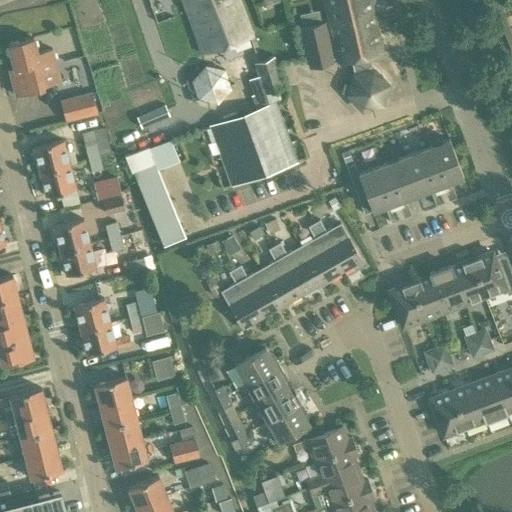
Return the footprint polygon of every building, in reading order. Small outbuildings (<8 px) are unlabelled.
[(183,0),(202,52),(250,35),(237,0),(183,0)] [(378,19),(373,15),(370,5),(373,0),(354,0),(324,7),(327,21),(299,28),(308,68),(337,61),(337,62),(350,59),(353,73),(350,84),(343,82),(340,92),(347,94),(346,95),(361,110),(381,105),(387,85),(373,70),(368,71),(365,55),(381,52),(379,43),(383,38),(377,34),(375,24),(378,19)] [(320,9),(301,10),(302,22),(321,20),(320,9)] [(503,51),(511,47),(511,32),(504,13),(490,18),(503,51)] [(37,62),(37,63),(42,84),(60,80),(52,48),(37,52),(33,36),(8,43),(14,67),(14,68),(37,62)] [(255,108),(274,101),(280,98),(284,84),(274,55),(254,62),(259,75),(248,79),(253,93),(250,94),(255,108)] [(42,84),(37,63),(37,62),(14,68),(14,67),(9,69),(16,95),(43,88),(42,84)] [(205,65),(192,79),(198,98),(217,102),(230,88),(224,69),(205,65)] [(91,92),(86,94),(60,100),(65,120),(96,112),(91,92)] [(297,161),(275,101),(209,125),(231,185),(297,161)] [(164,104),(136,115),(141,127),(169,116),(164,104)] [(104,127),(81,132),(88,159),(99,156),(111,153),(104,127)] [(423,149),(437,186),(462,177),(448,139),(423,149)] [(33,147),(39,171),(69,163),(63,140),(33,147)] [(399,158),(413,196),(437,186),(423,149),(399,158)] [(347,151),(341,153),(344,163),(351,160),(347,151)] [(102,169),(100,157),(99,156),(88,159),(87,159),(90,171),(102,169)] [(374,167),(388,205),(413,196),(399,158),(374,167)] [(185,235),(156,162),(135,171),(163,244),(185,235)] [(45,195),(75,187),(69,163),(39,171),(45,195)] [(388,205),(374,167),(357,174),(354,164),(346,168),(363,214),(388,205)] [(115,175),(92,180),(96,198),(120,192),(115,175)] [(446,188),(451,200),(456,198),(451,186),(446,188)] [(441,190),(444,200),(447,199),(447,201),(451,200),(446,188),(441,190)] [(444,200),(441,190),(436,192),(440,204),(443,203),(442,201),(444,200)] [(440,204),(436,192),(431,194),(435,206),(440,204)] [(119,193),(102,198),(106,213),(124,208),(119,193)] [(401,205),(406,217),(411,215),(406,203),(401,205)] [(396,207),(400,217),(402,216),(403,218),(406,217),(401,205),(396,207)] [(400,217),(396,207),(391,209),(395,221),(398,220),(398,218),(400,217)] [(395,221),(391,209),(386,211),(390,223),(395,221)] [(279,228),(275,218),(265,223),(269,232),(279,228)] [(60,250),(89,243),(83,219),(54,226),(60,250)] [(313,223),(341,272),(361,260),(340,223),(325,231),(319,220),(313,223)] [(108,238),(119,235),(115,222),(104,225),(108,238)] [(300,246),(321,283),(341,272),(313,223),(307,227),(313,238),(300,246)] [(248,230),(253,239),(263,233),(258,225),(248,230)] [(139,229),(133,231),(137,244),(145,241),(141,229),(139,229)] [(220,239),(228,253),(239,247),(231,233),(220,239)] [(119,235),(108,238),(111,251),(122,248),(119,235)] [(208,252),(218,249),(216,241),(205,245),(208,252)] [(273,246),(301,295),(321,283),(300,246),(286,254),(279,242),(273,246)] [(89,243),(60,250),(66,274),(95,267),(89,243)] [(260,268),(281,306),(301,295),(273,246),(267,249),(274,260),(260,268)] [(470,259),(484,296),(504,288),(507,295),(511,292),(511,273),(510,267),(498,271),(491,251),(470,259)] [(150,254),(127,260),(130,272),(152,266),(154,266),(150,254)] [(484,296),(470,259),(450,267),(449,267),(463,303),(484,296)] [(234,268),(261,317),(281,306),(260,268),(246,276),(240,265),(234,268)] [(428,273),(429,275),(429,274),(443,311),(446,318),(457,314),(454,307),(463,303),(449,267),(450,267),(450,265),(428,273)] [(261,317),(234,268),(228,272),(234,283),(220,291),(241,329),(261,317)] [(0,299),(17,295),(11,274),(0,277),(0,299)] [(409,282),(423,319),(443,311),(429,274),(429,275),(409,282)] [(423,319),(409,282),(388,290),(402,326),(423,319)] [(215,283),(208,287),(213,295),(220,291),(215,283)] [(17,295),(0,299),(0,320),(22,315),(17,295)] [(80,329),(109,322),(103,298),(74,305),(80,329)] [(128,317),(139,315),(135,301),(125,303),(128,317)] [(145,335),(162,331),(157,311),(140,316),(145,335)] [(22,315),(0,320),(0,342),(27,335),(22,315)] [(139,315),(128,317),(131,329),(142,326),(139,315)] [(109,322),(80,329),(86,354),(115,346),(109,322)] [(478,343),(488,339),(484,329),(474,333),(478,343)] [(478,343),(474,333),(465,337),(468,347),(478,343)] [(27,335),(0,342),(0,359),(1,364),(33,356),(27,335)] [(488,339),(478,343),(482,353),(492,349),(488,339)] [(478,343),(468,347),(472,357),(482,353),(478,343)] [(434,348),(438,358),(448,355),(444,345),(434,348)] [(245,384),(279,365),(274,357),(269,355),(264,347),(234,365),(245,384)] [(438,358),(434,348),(424,352),(428,362),(438,358)] [(448,355),(438,358),(441,368),(451,364),(448,355)] [(169,356),(151,360),(156,379),(173,374),(169,356)] [(438,358),(428,362),(432,372),(441,368),(438,358)] [(279,365),(245,384),(252,396),(247,399),(251,406),(256,403),(286,385),(282,378),(283,373),(279,365)] [(511,408),(511,370),(511,368),(491,375),(504,412),(505,412),(511,408)] [(504,412),(491,375),(470,383),(484,420),(483,420),(484,421),(505,413),(505,412),(504,412)] [(99,405),(131,397),(126,377),(94,385),(99,405)] [(464,427),(483,420),(484,420),(470,383),(450,391),(464,427)] [(218,399),(227,394),(221,384),(213,388),(218,399)] [(267,421),(300,402),(295,394),(290,393),(286,385),(256,403),(267,421)] [(9,395),(13,408),(3,410),(5,418),(15,416),(45,408),(40,387),(9,395)] [(464,427),(450,391),(429,399),(443,435),(464,427)] [(180,405),(177,392),(165,395),(169,408),(180,405)] [(228,419),(236,414),(227,394),(218,399),(228,419)] [(104,426),(136,417),(131,397),(99,405),(104,426)] [(305,411),(300,402),(267,421),(274,435),(271,437),(274,443),(308,423),(303,415),(305,411)] [(181,407),(169,410),(173,423),(184,419),(181,407)] [(20,436),(51,428),(45,408),(15,416),(20,436)] [(237,438),(246,433),(236,414),(228,419),(237,438)] [(109,446),(141,438),(136,417),(104,426),(109,446)] [(313,461),(354,446),(351,437),(347,439),(342,425),(292,444),(294,452),(307,447),(313,461)] [(25,456),(56,448),(51,428),(20,436),(25,456)] [(246,433),(237,438),(241,445),(249,441),(246,433)] [(141,438),(109,446),(114,466),(146,458),(141,438)] [(193,438),(170,444),(174,461),(197,455),(193,438)] [(308,487),(358,469),(353,456),(358,454),(354,446),(313,461),(318,476),(305,480),(308,487)] [(56,448),(25,456),(30,477),(61,469),(56,448)] [(215,476),(227,473),(222,453),(210,456),(215,476)] [(209,462),(186,469),(190,486),(214,480),(209,462)] [(363,481),(358,469),(308,487),(316,509),(329,504),(371,488),(367,480),(363,481)] [(136,508),(166,495),(157,475),(127,488),(136,508)] [(259,481),(263,491),(273,487),(269,478),(259,481)] [(6,480),(0,481),(0,496),(10,494),(6,480)] [(222,483),(210,487),(214,500),(226,496),(222,483)] [(372,511),(374,511),(369,499),(374,497),(371,488),(329,504),(331,511),(372,511)] [(32,492),(0,500),(0,511),(64,511),(59,491),(33,498),(32,492)] [(172,511),(166,495),(136,508),(137,511),(172,511)] [(216,500),(219,511),(224,511),(233,510),(229,497),(216,500)] [(291,511),(288,502),(269,509),(270,511),(291,511)]
